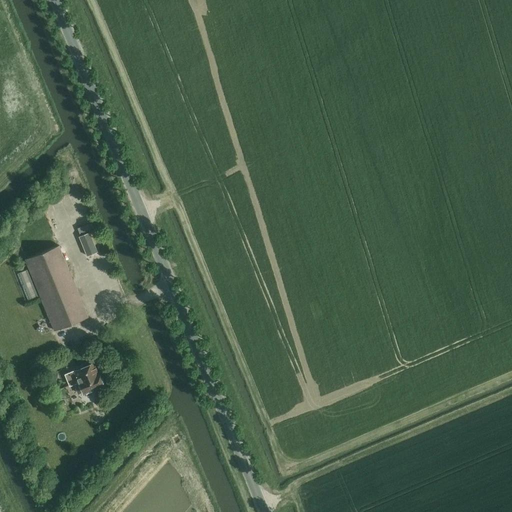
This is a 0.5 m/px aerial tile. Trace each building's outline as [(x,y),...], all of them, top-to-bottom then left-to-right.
[(89,232),(79,236),(87,256),(97,252),(89,232)] [(25,259),(55,331),(88,317),(59,245),(25,259)] [(27,270),(17,274),(28,301),(38,297),(27,270)] [(103,383),(104,380),(102,376),(100,375),(95,362),(66,374),(70,385),(79,381),(83,392),(103,384),(103,383)] [(58,371),(47,371),(47,380),(48,380),(48,382),(55,382),(55,380),(58,380),(58,371)]
